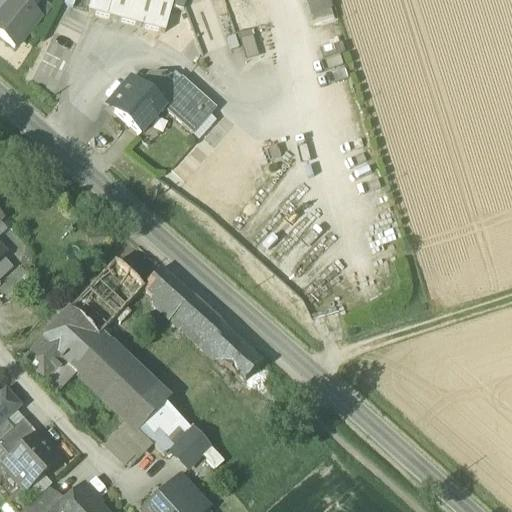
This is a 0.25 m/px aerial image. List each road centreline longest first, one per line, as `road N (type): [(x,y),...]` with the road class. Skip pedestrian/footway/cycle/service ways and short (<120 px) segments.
road 1 (secondary): [(0,101),(464,511)]
road 2 (track): [(304,368),(511,300)]
road 3 (residential): [(0,353),(115,475)]
